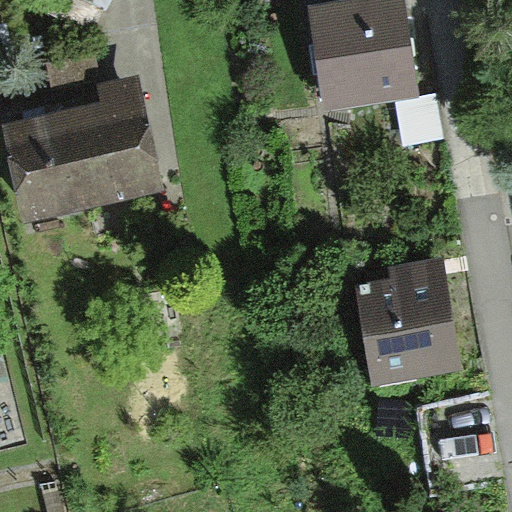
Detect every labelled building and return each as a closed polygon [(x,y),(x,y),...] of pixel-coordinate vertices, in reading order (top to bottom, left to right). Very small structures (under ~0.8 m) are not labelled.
[(325,91),(404,80),(394,6),(314,17),(325,91)] [(37,55),(44,84),(93,73),(87,44),(37,55)] [(20,200),(150,171),(132,89),(2,118),(20,200)] [(401,144),(434,138),(426,100),(394,106),(401,144)] [(413,363),(452,356),(436,272),(425,274),(422,256),(389,262),(391,273),(354,280),(368,356),(410,348),(413,363)]
